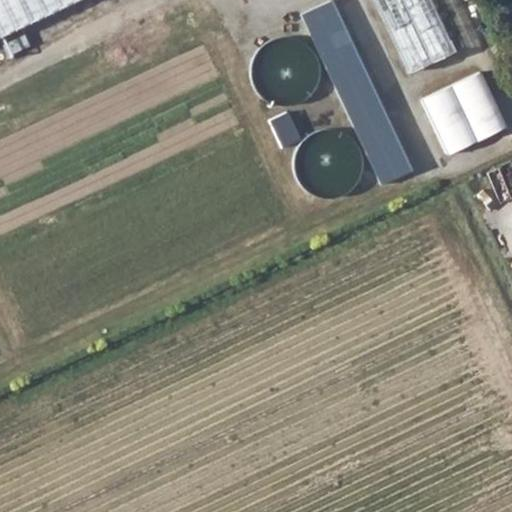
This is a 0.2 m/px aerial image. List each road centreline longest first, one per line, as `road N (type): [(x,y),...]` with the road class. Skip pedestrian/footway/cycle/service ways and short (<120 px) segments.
road 1 (track): [(0,429),(444,210)]
road 2 (unknown): [(0,81),(179,0)]
road 3 (track): [(444,210),(511,351)]
